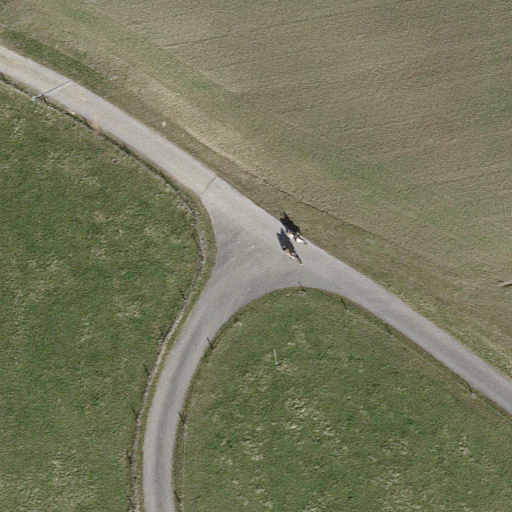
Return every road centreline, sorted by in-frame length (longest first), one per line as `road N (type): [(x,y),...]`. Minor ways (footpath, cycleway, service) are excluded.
road 1 (track): [(0,55),(69,89),(511,393)]
road 2 (track): [(270,230),(170,380),(161,511)]
